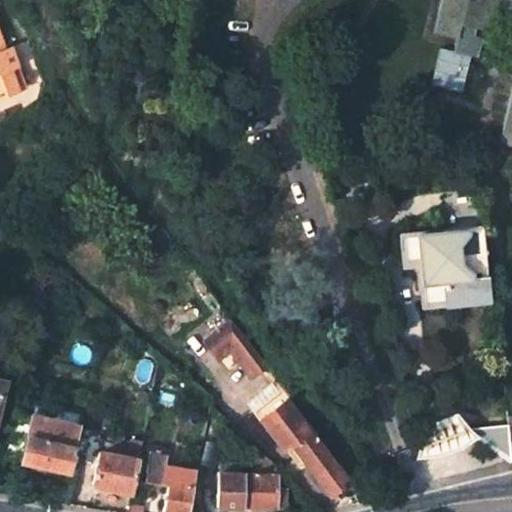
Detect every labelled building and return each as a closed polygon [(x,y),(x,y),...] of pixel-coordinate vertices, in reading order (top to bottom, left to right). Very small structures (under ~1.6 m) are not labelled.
[(511,0),(439,0),(431,32),(454,38),(457,26),(475,30),(486,33),(494,0),(511,0),(511,78),(496,144),(511,148),(511,0)] [(500,0),(499,7),(511,10),(511,0),(500,0)] [(454,38),(451,51),(468,56),(477,59),(483,36),(474,34),(475,30),(457,26),(454,38)] [(0,39),(0,96),(17,91),(9,69),(17,66),(11,48),(4,50),(0,39)] [(451,51),(437,48),(429,84),(460,92),(468,56),(451,51)] [(26,88),(17,66),(9,69),(17,91),(26,88)] [(477,228),(402,236),(404,261),(419,259),(423,304),(484,298),(477,228)] [(230,320),(203,341),(215,356),(226,346),(240,363),(244,360),(255,374),(265,366),(230,320)] [(278,388),(250,409),(260,421),(287,400),(284,396),(278,388)] [(344,477),(296,412),(290,404),(287,400),(260,421),(278,445),(288,439),(329,495),(341,486),(338,481),(344,477)] [(75,415),(36,406),(34,416),(16,412),(4,456),(60,469),(67,471),(74,438),(77,426),(73,424),(75,415)] [(506,420),(467,430),(510,462),(508,436),(506,420)] [(67,471),(60,469),(53,501),(67,504),(71,482),(80,439),(74,438),(67,471)] [(136,459),(98,452),(91,484),(129,492),(136,459)] [(165,454),(152,452),(147,480),(166,484),(190,488),(193,468),(164,463),(165,454)] [(276,474),(218,473),(217,507),(284,508),(284,485),(276,484),(276,474)] [(84,485),(71,482),(67,504),(79,506),(84,485)] [(185,511),(190,488),(166,484),(162,511),(166,511),(185,511)]
